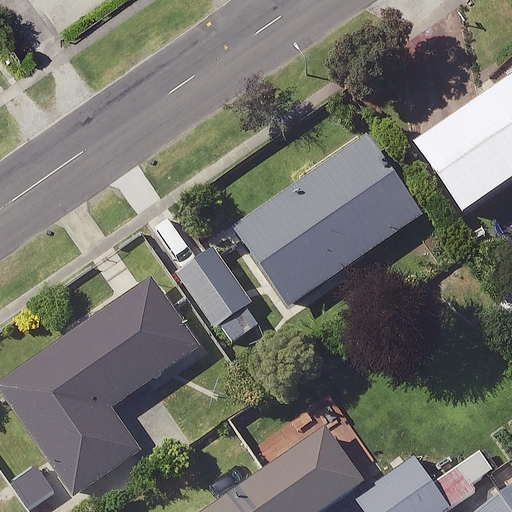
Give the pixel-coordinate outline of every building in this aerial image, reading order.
[(511,191),(511,85),(414,153),(464,225),(511,191)] [(422,221),(364,138),(232,230),(290,313),(422,221)] [(231,346),(255,327),(241,310),(253,301),(214,252),(173,283),(212,333),(218,329),(231,346)] [(198,355),(153,289),(0,393),(0,395),(74,504),(139,459),(110,416),(198,355)] [(220,511),(330,511),(363,490),(326,438),(220,511)] [(359,503),(364,511),(450,511),(474,496),(469,488),(490,473),(478,455),(430,487),(415,465),(359,503)] [(511,511),(511,496),(489,511),(511,511)]
